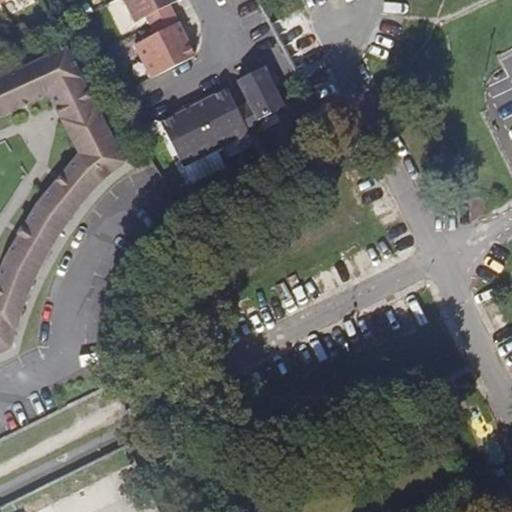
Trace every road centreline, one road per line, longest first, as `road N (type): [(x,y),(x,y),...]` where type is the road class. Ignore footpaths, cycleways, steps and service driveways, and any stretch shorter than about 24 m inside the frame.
road 1 (residential): [(511,408),(437,253),(346,28),(388,16)]
road 2 (residential): [(206,0),(225,33),(203,72),(161,92)]
